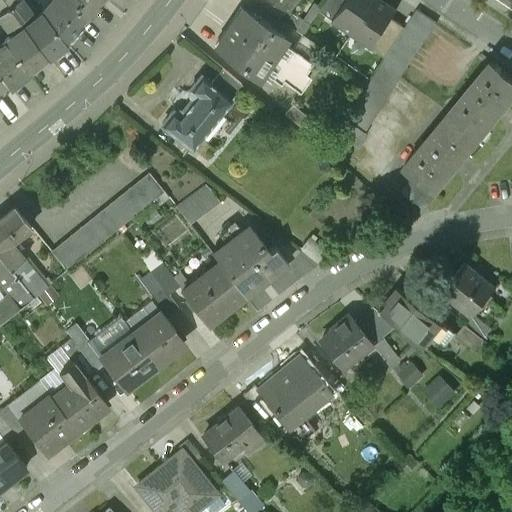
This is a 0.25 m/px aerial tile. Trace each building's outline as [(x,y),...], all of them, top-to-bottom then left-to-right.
[(0,0),(0,12),(8,5),(4,0),(0,0)] [(31,9),(24,0),(15,0),(8,5),(23,25),(35,16),(30,10),(31,9)] [(87,18),(72,0),(51,0),(42,11),(66,42),(87,18)] [(102,0),(72,0),(87,18),(102,0)] [(271,0),(286,10),(286,11),(293,0),(271,0)] [(344,0),(326,0),(318,12),(331,20),(344,0)] [(374,0),(344,0),(331,20),(351,34),(374,0)] [(396,11),(379,0),(374,0),(351,34),(371,48),(391,18),(396,11)] [(23,25),(8,5),(0,12),(0,20),(11,34),(23,25)] [(287,39),(241,8),(215,46),(259,81),(265,72),(280,84),(283,79),(299,92),(310,77),(306,74),(313,63),(292,49),(284,44),(287,39)] [(286,11),(286,10),(279,19),(303,35),(309,26),(286,11)] [(384,58),(379,65),(398,79),(400,77),(435,25),(417,10),(405,28),(384,58)] [(66,42),(42,11),(35,16),(23,25),(47,57),(66,42)] [(391,18),(371,48),(384,58),(405,28),(391,18)] [(47,57),(23,25),(11,34),(4,39),(28,72),(47,57)] [(322,48),(303,35),(292,49),(313,63),(322,48)] [(28,72),(4,39),(0,42),(0,72),(9,85),(28,72)] [(479,137),(511,98),(511,77),(492,61),(450,112),(479,137)] [(398,79),(379,65),(321,150),(338,163),(351,145),(357,149),(367,135),(363,132),(400,79),(398,79)] [(242,84),(222,68),(210,83),(230,99),(242,84)] [(0,92),(9,85),(0,72),(0,92)] [(162,125),(191,149),(231,100),(230,99),(210,83),(201,76),(162,125)] [(308,117),(292,105),(284,115),(300,127),(308,117)] [(425,207),(479,137),(450,112),(404,167),(413,175),(403,189),(425,207)] [(163,190),(148,171),(51,251),(67,269),(163,190)] [(205,185),(176,206),(189,223),(219,202),(205,185)] [(32,226),(15,206),(0,217),(0,255),(11,270),(25,259),(26,258),(12,241),(32,226)] [(269,251),(254,232),(247,238),(242,231),(213,253),(219,261),(246,296),(288,264),(274,247),(269,251)] [(0,255),(0,283),(9,295),(0,302),(0,323),(33,297),(11,270),(0,255)] [(47,286),(25,259),(11,270),(33,297),(47,286)] [(180,285),(162,261),(150,270),(168,294),(180,285)] [(219,261),(181,290),(209,326),(246,296),(219,261)] [(464,263),(442,291),(473,316),(496,288),(464,263)] [(168,294),(150,270),(138,280),(143,287),(152,299),(163,315),(165,313),(167,316),(178,307),(168,294)] [(454,332),(399,286),(378,312),(394,324),(424,347),(433,335),(444,344),(454,332)] [(167,316),(165,313),(163,315),(152,299),(127,319),(157,363),(175,349),(174,348),(184,340),(175,329),(176,327),(167,316)] [(437,308),(458,325),(464,318),(444,301),(437,308)] [(394,324),(378,312),(371,306),(353,320),(371,343),(390,364),(398,357),(382,337),(394,324)] [(122,314),(88,339),(104,361),(125,386),(139,375),(140,377),(157,363),(127,319),(122,314)] [(353,320),(348,314),(329,329),(333,333),(321,343),(341,368),(371,343),(353,320)] [(65,329),(71,336),(96,369),(104,361),(88,339),(75,321),(65,329)] [(96,369),(71,336),(60,345),(72,361),(74,359),(87,376),(96,369)] [(87,376),(74,359),(72,361),(60,345),(46,355),(67,384),(51,396),(53,397),(75,426),(76,427),(94,413),(93,412),(106,401),(87,376)] [(258,388),(289,425),(331,390),(300,353),(258,388)] [(436,407),(454,390),(437,373),(419,390),(436,407)] [(53,397),(44,404),(41,400),(19,417),(45,451),(56,443),(55,442),(75,426),(53,397)] [(263,435),(238,404),(224,415),(226,417),(203,436),(222,459),(242,443),(247,449),(263,435)] [(0,486),(26,467),(6,442),(0,446),(0,486)] [(138,485),(159,511),(190,511),(215,492),(182,450),(138,485)]
